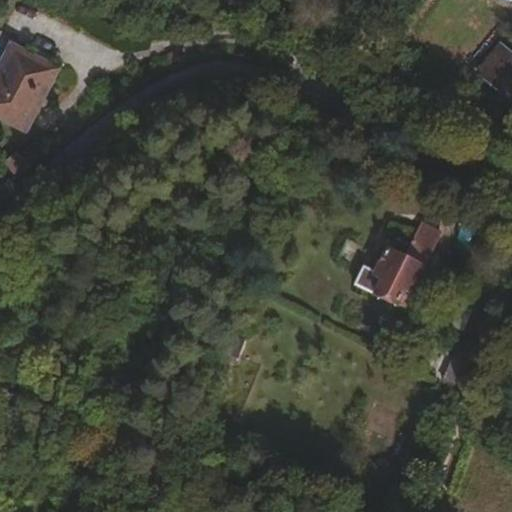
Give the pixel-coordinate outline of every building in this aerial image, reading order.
[(0,111),(32,128),(62,65),(51,59),(53,56),(44,51),(41,55),(16,42),(0,75),(0,111)] [(492,104),(511,78),(511,71),(493,55),(469,84),(492,104)] [(411,288),(420,269),(384,252),(373,274),(360,267),(352,284),(406,311),(414,294),(411,292),(411,288)] [(459,385),(495,297),(479,290),(451,356),(458,360),(449,380),(459,385)] [(375,403),(370,420),(395,427),(400,410),(375,403)]
